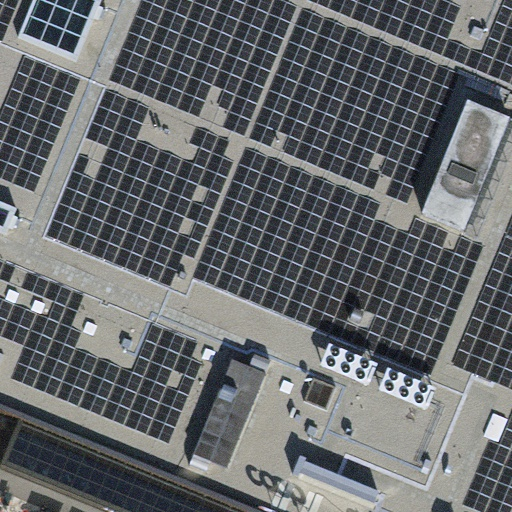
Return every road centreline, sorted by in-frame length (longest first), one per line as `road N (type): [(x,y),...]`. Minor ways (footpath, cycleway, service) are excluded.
road 1 (unknown): [(0,71),(7,90),(52,126),(99,144),(155,0)]
road 2 (unknown): [(511,18),(417,269)]
road 3 (unknown): [(341,0),(262,208)]
